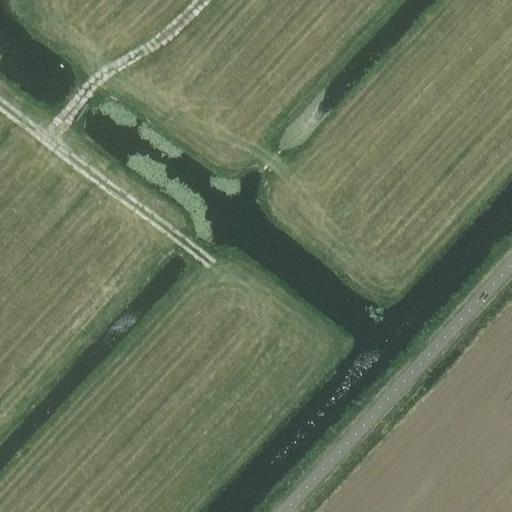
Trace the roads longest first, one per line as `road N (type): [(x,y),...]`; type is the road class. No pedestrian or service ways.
road 1 (track): [(0,103),(246,286)]
road 2 (track): [(204,0),(156,52),(96,77),(43,137)]
